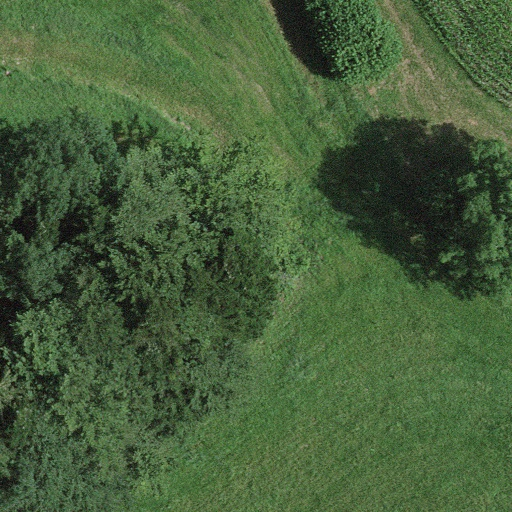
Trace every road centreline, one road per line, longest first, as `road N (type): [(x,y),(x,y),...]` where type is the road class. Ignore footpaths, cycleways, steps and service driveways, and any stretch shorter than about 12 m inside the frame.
road 1 (track): [(0,54),(101,83),(278,179),(307,179),(344,162),(343,116),(274,0)]
road 2 (track): [(343,116),(382,184),(419,227),(511,297)]
